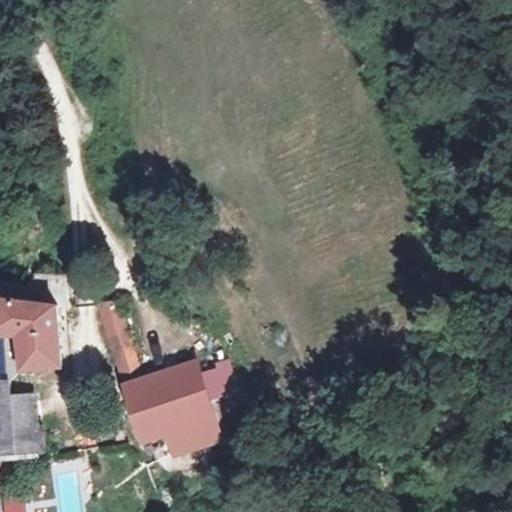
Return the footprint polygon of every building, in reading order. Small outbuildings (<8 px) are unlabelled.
[(114,291),(86,299),(104,338),(134,329),(114,291)] [(39,292),(20,295),(24,312),(0,317),(0,347),(13,344),(28,382),(64,371),(45,310),(39,292)] [(134,329),(104,338),(125,384),(154,370),(134,329)] [(154,370),(125,384),(150,438),(190,417),(225,399),(201,347),(154,370)] [(19,384),(0,389),(0,407),(12,475),(55,463),(39,400),(24,400),(19,384)] [(225,399),(190,417),(203,439),(237,424),(225,399)]
